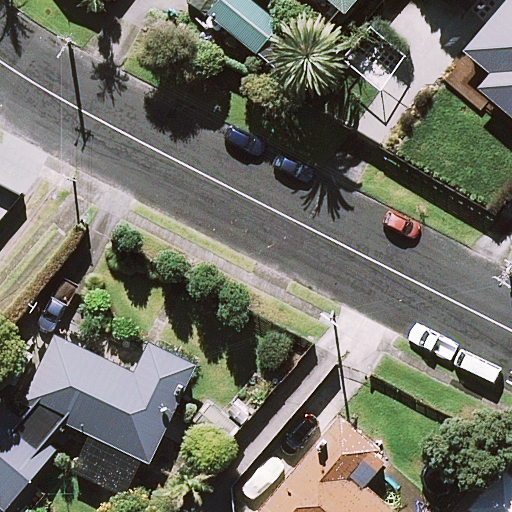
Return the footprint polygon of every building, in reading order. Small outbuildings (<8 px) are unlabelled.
[(283,24),(254,0),(225,0),(214,15),(260,52),(283,24)] [(335,0),(349,11),(357,0),(335,0)] [(511,0),(510,0),(469,50),(495,72),(483,87),(511,111),(511,0)] [(23,421),(0,403),(0,505),(8,511),(16,511),(63,453),(49,442),(68,418),(78,423),(96,433),(78,467),(128,494),(200,363),(152,337),(133,372),(60,332),(26,395),(38,401),(23,421)] [(389,457),(347,419),(262,511),(402,511),(368,480),(389,457)] [(473,505),(481,511),(511,511),(511,475),(504,468),(473,505)]
